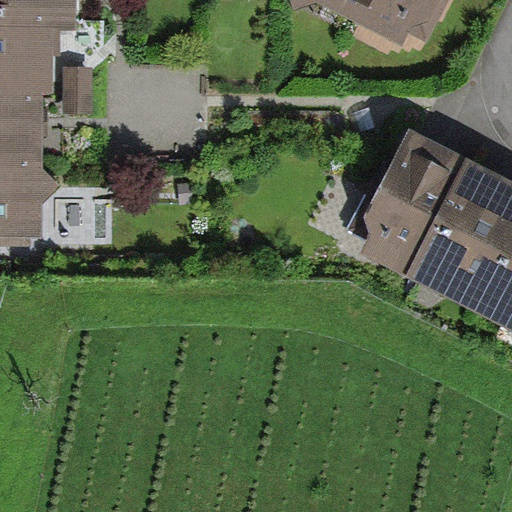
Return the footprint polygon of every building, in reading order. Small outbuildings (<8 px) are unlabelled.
[(433,0),(357,0),(355,5),(415,36),(433,0)] [(0,87),(38,88),(52,87),(51,7),(0,7),(0,87)] [(0,87),(0,160),(38,161),(38,88),(0,87)] [(365,242),(422,273),(474,176),(417,145),(365,242)] [(38,161),(0,160),(0,236),(39,237),(38,161)] [(422,273),(480,303),(511,243),(511,195),(474,176),(422,273)] [(511,243),(480,303),(511,320),(511,243)]
